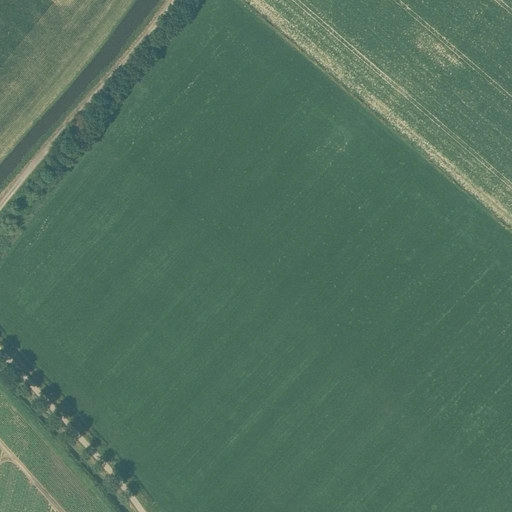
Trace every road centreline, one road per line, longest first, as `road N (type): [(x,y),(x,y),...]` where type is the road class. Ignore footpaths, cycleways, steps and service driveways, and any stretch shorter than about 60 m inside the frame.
road 1 (track): [(171,0),(0,212)]
road 2 (unclassified): [(142,511),(0,350)]
